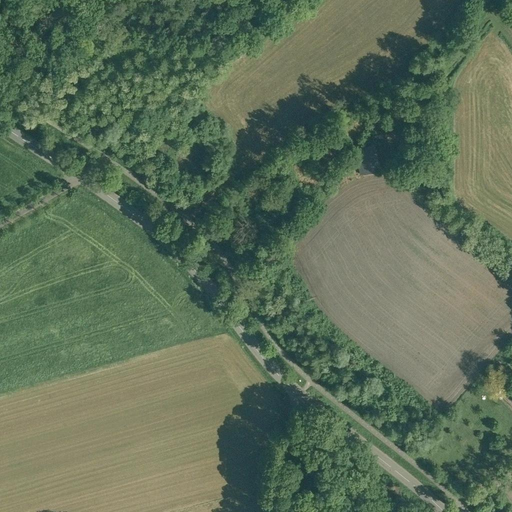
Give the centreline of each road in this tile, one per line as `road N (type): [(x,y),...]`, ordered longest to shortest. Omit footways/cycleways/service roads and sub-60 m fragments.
road 1 (secondary): [(443,511),(274,371),(168,243),(0,125)]
road 2 (track): [(273,511),(299,395)]
